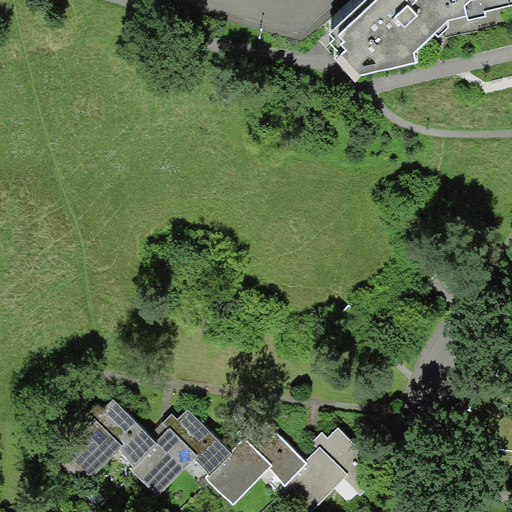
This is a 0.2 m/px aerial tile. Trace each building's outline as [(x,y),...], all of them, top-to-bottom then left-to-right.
[(334,41),(355,64),(362,58),(418,45),(415,36),(435,18),(438,21),(448,11),(447,5),(454,3),(453,0),(347,0),(329,18),(334,23),(329,27),(339,37),(334,41)] [(493,449),(493,445),(511,447),(511,387),(472,382),(469,406),(464,406),(460,441),(461,441),(461,444),(493,449)] [(156,438),(113,396),(80,430),(58,452),(83,476),(115,443),(134,462),(156,439),(156,438)] [(157,485),(190,453),(209,471),(231,449),(230,448),(188,406),(161,433),(156,438),(156,439),(134,462),(157,485)] [(233,495),(265,462),(284,481),(306,458),(305,457),(263,415),(235,443),(230,448),(231,449),(209,471),(233,495)] [(340,472),(360,491),(383,468),(338,424),(309,453),(305,457),(306,458),(284,481),(283,480),(308,505),(340,472)]
